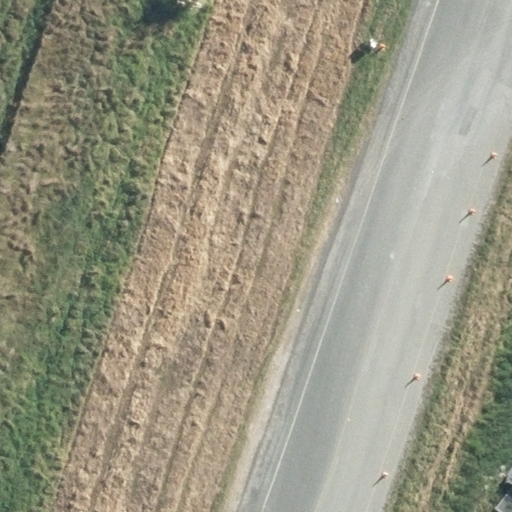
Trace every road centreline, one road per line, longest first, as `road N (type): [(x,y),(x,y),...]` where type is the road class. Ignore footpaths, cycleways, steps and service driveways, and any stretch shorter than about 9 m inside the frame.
road 1 (trunk): [(478,0),(301,511)]
road 2 (unclassified): [(289,511),(462,0)]
road 3 (trunk): [(209,511),(381,0)]
